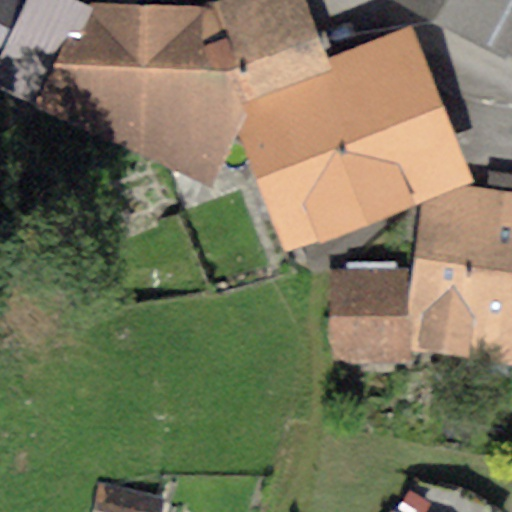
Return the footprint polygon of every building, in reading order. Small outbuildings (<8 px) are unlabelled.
[(242,0),(207,14),(84,7),(67,0),(0,0),(0,74),(209,170),(226,133),(244,94),(321,63),(295,0),(242,0)] [(511,0),(433,0),(511,42),(511,0)] [(322,66),(321,63),(244,94),(226,133),(260,147),(291,226),(447,164),(402,51),(336,77),(330,62),(322,66)] [(511,201),(484,197),(483,202),(435,196),(421,299),(433,301),(429,336),(511,346),(511,201)] [(339,351),(396,350),(394,278),(338,279),(339,351)] [(153,511),(156,501),(107,491),(102,511),(153,511)] [(497,511),(463,491),(409,495),(398,511),(497,511)]
